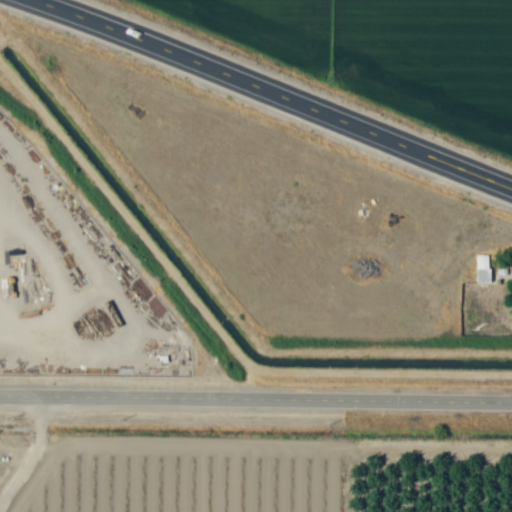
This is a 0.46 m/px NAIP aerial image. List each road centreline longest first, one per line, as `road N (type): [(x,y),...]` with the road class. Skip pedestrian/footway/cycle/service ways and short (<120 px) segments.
road 1 (trunk): [(511,189),(30,0)]
road 2 (tertiary): [(511,403),(0,396)]
